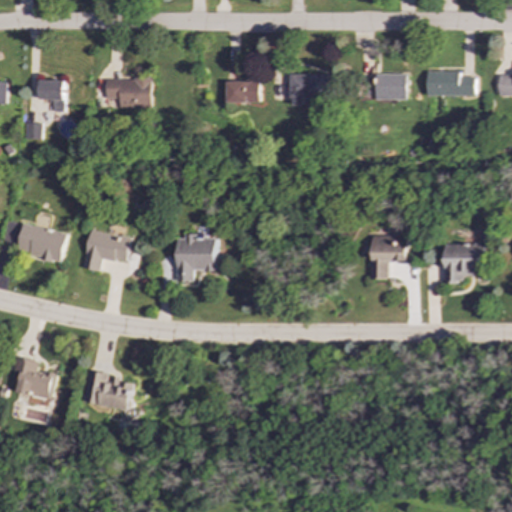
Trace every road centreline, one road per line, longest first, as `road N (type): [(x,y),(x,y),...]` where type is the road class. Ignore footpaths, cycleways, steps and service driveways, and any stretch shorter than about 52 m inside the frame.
road 1 (residential): [(0,302),(179,334),(511,336)]
road 2 (residential): [(511,24),(0,24)]
